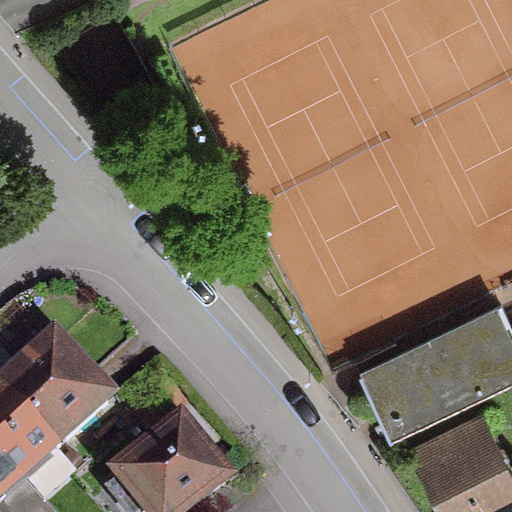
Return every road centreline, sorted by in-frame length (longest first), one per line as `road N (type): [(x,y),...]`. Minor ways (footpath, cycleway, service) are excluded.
road 1 (residential): [(126,209),(316,417),(380,511)]
road 2 (residential): [(0,79),(126,209)]
road 3 (residential): [(126,209),(0,300)]
